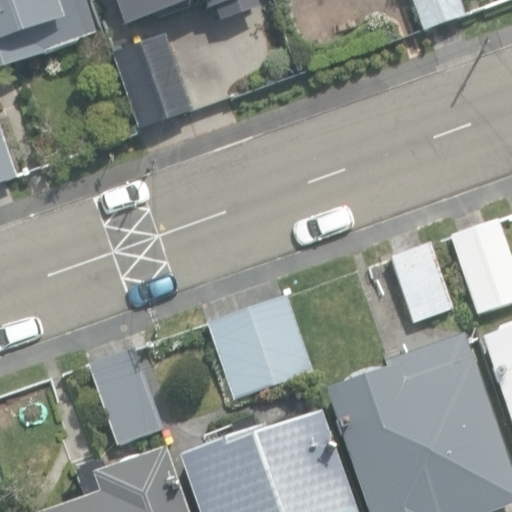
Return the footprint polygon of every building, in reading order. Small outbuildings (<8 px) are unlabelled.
[(0,0),(0,71),(44,57),(43,55),(94,37),(81,0),(0,0)] [(111,0),(122,27),(148,18),(156,23),(188,11),(192,2),(197,0),(200,0),(204,11),(215,7),(219,17),(250,6),(247,0),(111,0)] [(408,0),(422,35),(465,19),(457,0),(408,0)] [(115,69),(138,133),(177,119),(175,115),(215,100),(193,40),(115,69)] [(0,183),(15,178),(0,136),(0,183)] [(448,237),(474,315),(511,303),(511,271),(495,221),(448,237)] [(386,257),(408,323),(454,309),(432,242),(386,257)] [(203,329),(232,404),(308,374),(279,299),(203,329)] [(479,341),(511,433),(511,323),(491,331),(493,336),(479,341)] [(323,392),(364,511),(495,511),(511,506),(511,478),(461,335),(382,363),(385,370),(377,373),(376,372),(375,372),(374,372),(372,372),(371,371),(370,371),(369,371),(367,371),(366,371),(365,371),(364,372),(362,372),(361,372),(360,372),(359,373),(358,373),(356,373),(355,374),(354,374),(353,374),(352,375),(351,376),(350,376),(348,377),(347,378),(346,378),(345,379),(344,380),(343,381),(343,382),(342,383),(341,383),(340,384),(339,385),(338,387),(323,392)] [(89,365),(118,446),(159,431),(130,350),(89,365)] [(176,456),(195,511),(354,511),(320,411),(257,433),(252,420),(225,429),(228,438),(176,456)] [(185,511),(163,449),(89,475),(91,479),(75,484),(80,499),(44,511),(185,511)]
